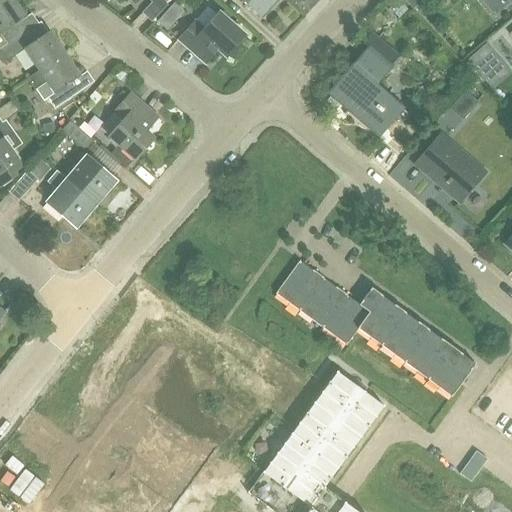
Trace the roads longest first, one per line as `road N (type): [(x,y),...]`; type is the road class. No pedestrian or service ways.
road 1 (residential): [(511,303),(266,89)]
road 2 (residential): [(74,311),(232,128)]
road 3 (unknown): [(118,260),(272,367),(292,395)]
road 4 (residential): [(232,128),(71,0)]
road 5 (residential): [(266,89),(351,0)]
road 6 (unknown): [(511,346),(438,444)]
road 7 (residential): [(0,406),(74,311)]
